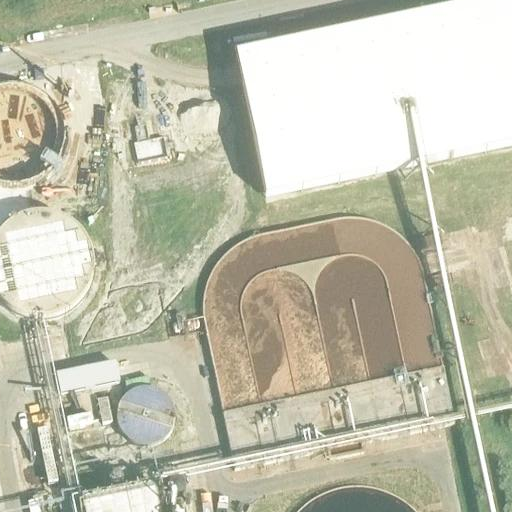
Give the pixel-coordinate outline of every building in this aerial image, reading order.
[(240,65),(267,197),(511,145),(511,1),(235,60),(236,65),(240,65)] [(133,142),(129,142),(133,163),(164,158),(159,137),(145,140),(141,124),(130,127),(133,142)] [(98,277),(92,236),(4,248),(6,267),(0,267),(0,285),(12,284),(13,294),(26,293),(27,302),(80,294),(78,279),(98,277)] [(175,424),(176,417),(176,412),(174,407),(171,401),(167,397),(163,393),(158,390),(153,389),(147,388),(142,389),(137,390),(132,393),(127,396),(123,401),(121,406),(119,411),(118,417),(119,423),(120,428),(122,432),(126,437),(130,441),(135,444),(141,446),(146,447),(153,446),(157,445),(162,442),(168,438),(171,434),(174,429),(175,424)] [(98,429),(65,436),(71,465),(104,459),(98,429)] [(160,511),(155,488),(83,503),(84,511),(160,511)]
